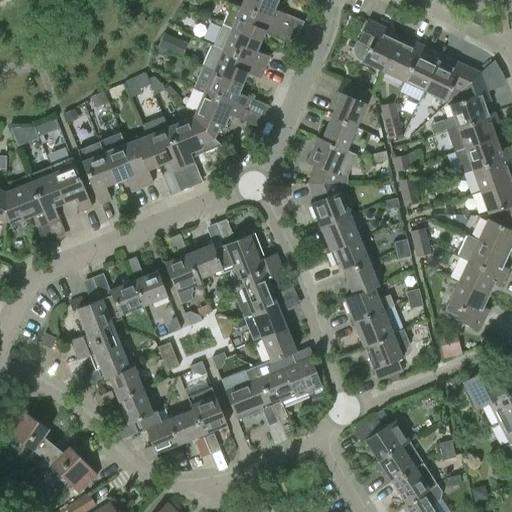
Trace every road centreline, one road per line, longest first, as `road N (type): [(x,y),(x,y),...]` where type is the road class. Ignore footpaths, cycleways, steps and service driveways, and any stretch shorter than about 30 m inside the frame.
road 1 (residential): [(0,338),(16,295),(36,274),(250,184)]
road 2 (residential): [(0,360),(48,381),(137,466),(174,482),(209,483)]
road 3 (residential): [(342,411),(309,310),(250,184)]
road 4 (residential): [(250,184),(299,92),(328,0)]
road 5 (residential): [(342,411),(492,354),(509,338)]
